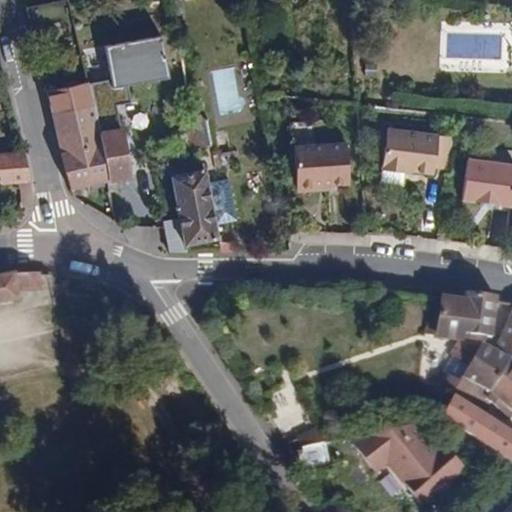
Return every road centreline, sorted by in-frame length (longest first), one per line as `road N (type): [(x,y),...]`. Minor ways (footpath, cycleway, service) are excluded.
road 1 (residential): [(154,271),(326,264),(511,287)]
road 2 (residential): [(299,511),(153,287),(154,271)]
road 3 (residential): [(4,0),(60,245)]
